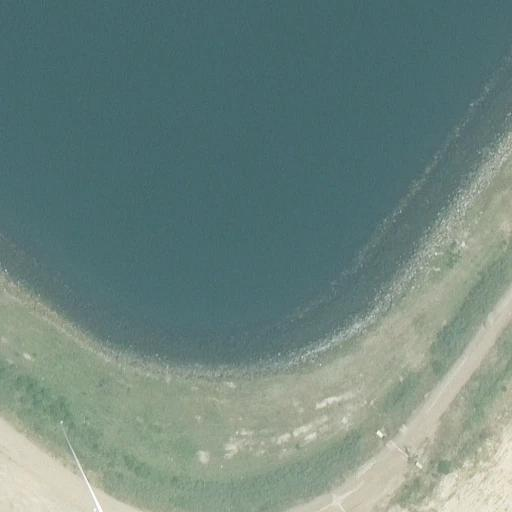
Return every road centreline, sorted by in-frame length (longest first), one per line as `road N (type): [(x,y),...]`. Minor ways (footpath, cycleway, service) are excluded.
road 1 (unclassified): [(313,511),(366,492),(511,298)]
road 2 (unclassified): [(108,511),(0,437)]
